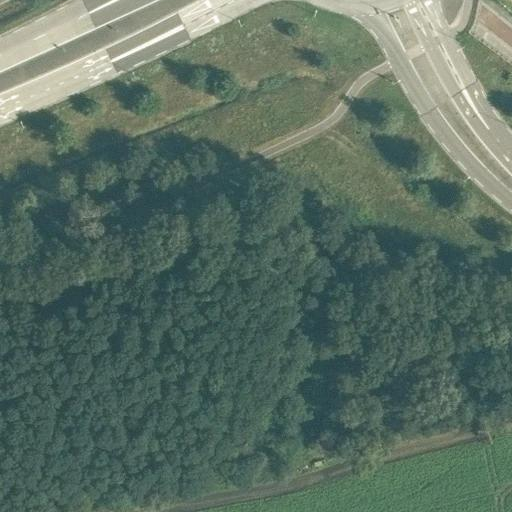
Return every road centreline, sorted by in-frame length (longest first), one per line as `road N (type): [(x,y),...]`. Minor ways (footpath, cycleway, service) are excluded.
road 1 (tertiary): [(366,4),(449,139),(511,199)]
road 2 (primary): [(0,107),(151,41)]
road 3 (tertiary): [(486,125),(454,92),(408,0)]
road 4 (tertiary): [(486,125),(428,0)]
road 5 (primary): [(117,0),(0,53)]
